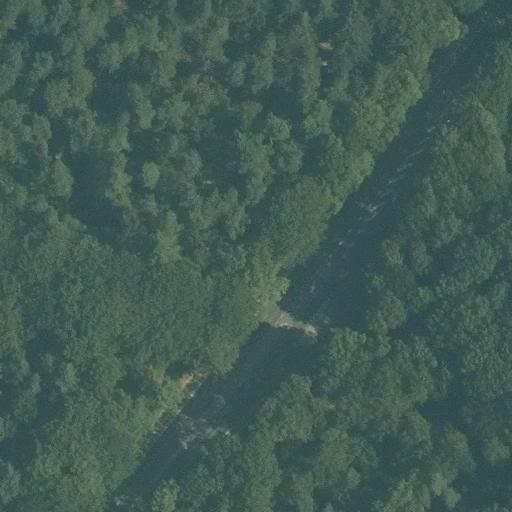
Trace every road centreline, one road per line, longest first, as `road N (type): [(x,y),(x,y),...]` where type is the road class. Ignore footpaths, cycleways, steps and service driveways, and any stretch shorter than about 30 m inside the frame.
road 1 (secondary): [(511,24),(423,123),(135,500)]
road 2 (secondary): [(135,500),(300,324),(511,27)]
road 3 (track): [(0,310),(223,348),(323,408),(511,450)]
